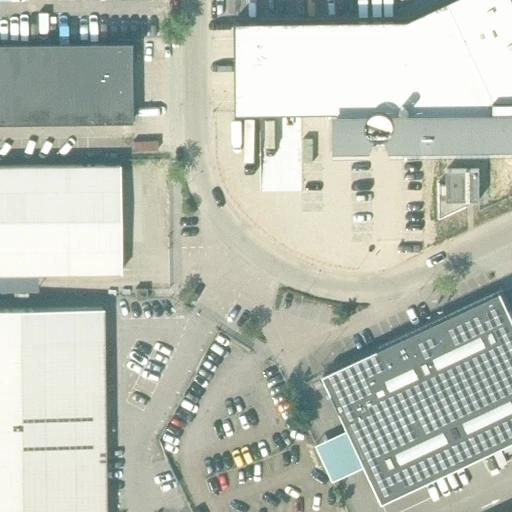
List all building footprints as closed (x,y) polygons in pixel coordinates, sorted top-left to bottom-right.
[(511,0),(444,0),(408,17),(235,19),(236,100),(236,112),(336,111),(336,141),(511,138),(511,0)] [(130,42),(0,43),(0,123),(89,122),(130,122),(131,122),(131,123),(133,123),(134,123),(134,111),(131,111),(130,42)] [(0,273),(119,272),(120,272),(118,164),(0,165),(0,273)] [(478,200),(478,173),(478,170),(445,170),(446,184),(439,184),(439,182),(438,182),(438,219),(466,206),(465,206),(465,200),(478,200)] [(357,257),(389,257),(390,227),(358,227),(357,257)] [(135,289),(135,295),(135,300),(146,300),(146,289),(135,289)] [(511,317),(500,292),(382,347),(393,370),(392,370),(441,474),(511,441),(511,317)] [(0,308),(0,511),(103,511),(100,307),(0,308)] [(382,347),(322,375),(347,428),(364,465),(382,502),(441,474),(392,370),(393,370),(382,347)]
